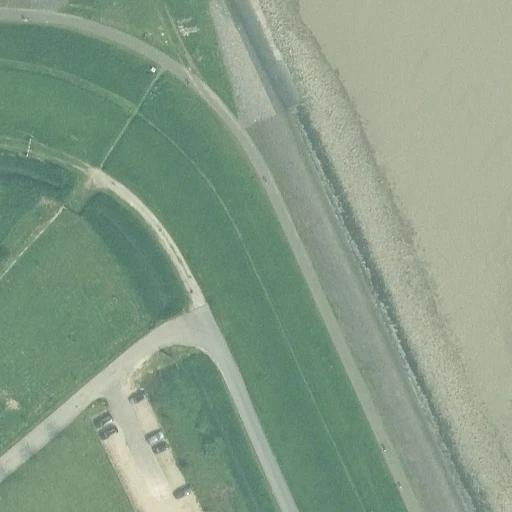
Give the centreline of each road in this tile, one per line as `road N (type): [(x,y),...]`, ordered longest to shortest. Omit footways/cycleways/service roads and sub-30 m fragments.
road 1 (residential): [(206,323),(154,222),(100,173),(37,148),(0,145)]
road 2 (residential): [(206,323),(143,348),(0,471)]
road 3 (residential): [(286,511),(206,323)]
